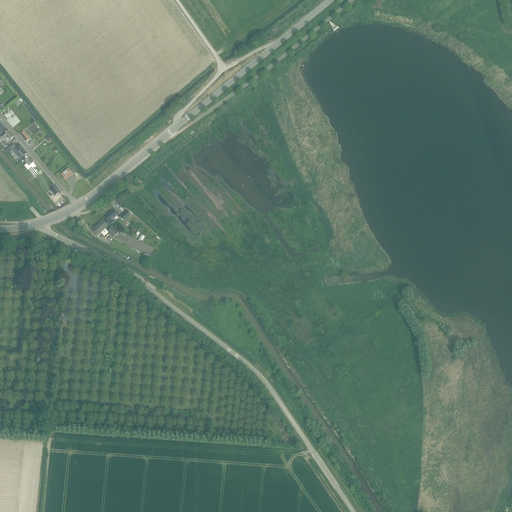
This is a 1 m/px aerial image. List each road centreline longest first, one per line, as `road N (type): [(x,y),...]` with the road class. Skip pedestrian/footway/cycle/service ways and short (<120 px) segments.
road 1 (tertiary): [(353,511),(247,364),(126,271),(39,223)]
road 2 (secondary): [(76,207),(330,0)]
